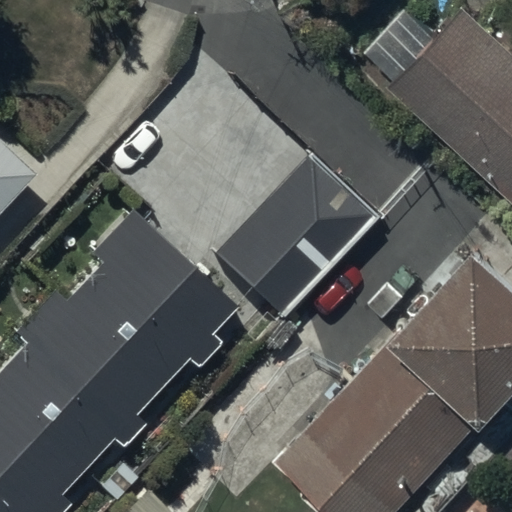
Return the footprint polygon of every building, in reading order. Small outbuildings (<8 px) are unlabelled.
[(511,45),(464,1),(389,81),(511,195),(511,45)] [(0,203),(31,169),(0,140),(0,203)] [(366,213),(303,155),(213,252),(276,310),(366,213)] [(236,305),(130,205),(87,251),(96,260),(63,295),(53,286),(12,329),(24,340),(0,365),(0,511),(54,511),(64,502),(54,493),(109,434),(119,444),(141,421),(132,412),(185,356),(196,367),(221,340),(211,331),(236,305)] [(511,276),(474,243),(279,459),(338,511),(392,511),(478,417),(485,423),(511,392),(511,276)]
